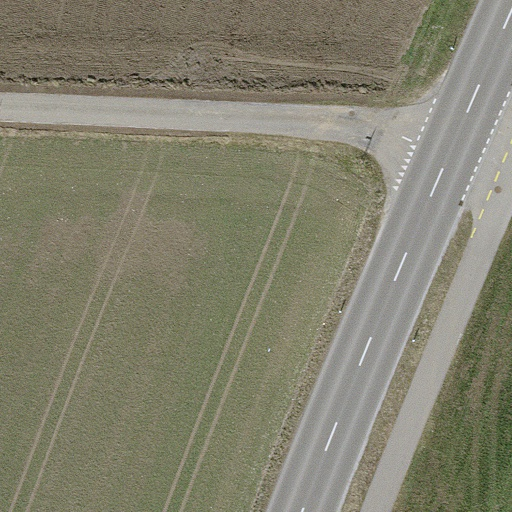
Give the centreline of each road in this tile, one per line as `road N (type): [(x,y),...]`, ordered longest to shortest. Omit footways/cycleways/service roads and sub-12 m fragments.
road 1 (residential): [(0,111),(249,116),(356,126),(449,152)]
road 2 (secondary): [(449,152),(303,511)]
road 3 (secondary): [(511,8),(449,152)]
